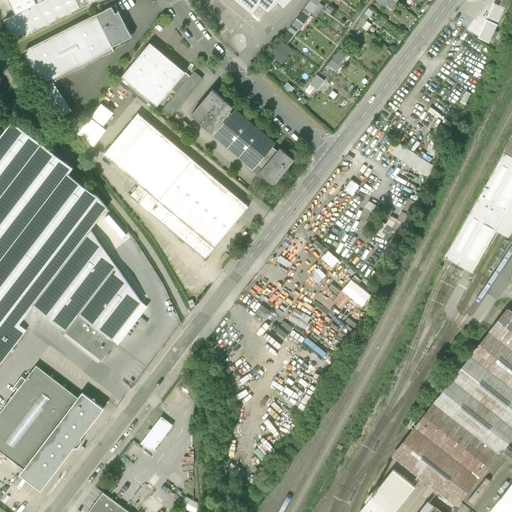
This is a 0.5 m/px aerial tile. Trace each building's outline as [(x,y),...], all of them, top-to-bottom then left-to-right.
[(35,0),(37,4),(26,10),(5,21),(15,41),(97,0),(35,0)] [(35,0),(20,0),(26,10),(37,4),(35,0)] [(236,0),(252,13),(260,4),(269,12),(279,3),(284,8),(292,0),(236,0)] [(291,43),(313,13),(318,17),(327,3),(322,0),(310,0),(284,38),(291,43)] [(112,7),(24,50),(42,86),(114,51),(112,46),(132,37),(120,12),(116,14),(112,7)] [(339,71),(358,38),(349,33),(330,66),(339,71)] [(148,45),(121,78),(156,108),(170,91),(184,74),(148,45)] [(189,78),(184,74),(170,91),(174,95),(157,116),(165,123),(201,80),(193,74),(189,78)] [(320,89),(326,79),(317,74),(311,84),(320,89)] [(52,87),(63,115),(71,112),(59,83),(52,87)] [(233,108),(211,90),(190,116),(212,134),(232,110),(233,108)] [(272,144),(232,110),(212,134),(211,136),(251,169),(256,164),(270,147),(272,144)] [(436,119),(425,112),(417,124),(428,131),(436,119)] [(136,115),(102,155),(138,185),(212,248),(246,207),(136,115)] [(88,121),(76,136),(91,148),(103,132),(88,121)] [(0,204),(44,147),(13,122),(0,138),(0,204)] [(190,130),(182,123),(177,127),(186,135),(190,130)] [(511,139),(445,258),(452,261),(463,268),(472,273),(495,232),(502,236),(508,239),(511,232),(511,139)] [(0,204),(0,268),(70,177),(75,170),(44,147),(0,204)] [(276,152),(270,147),(256,164),(262,169),(276,152)] [(278,149),(276,152),(262,169),(257,174),(273,187),(294,162),(278,149)] [(0,268),(0,369),(28,333),(20,327),(35,307),(93,232),(110,210),(101,200),(70,177),(0,268)] [(353,179),(346,189),(354,195),(361,185),(353,179)] [(203,259),(212,248),(138,185),(128,196),(203,259)] [(144,304),(93,232),(35,307),(69,334),(68,335),(104,363),(118,345),(115,343),(144,304)] [(335,267),(341,259),(330,249),(323,257),(335,267)] [(351,279),(343,291),(365,305),(373,293),(351,279)] [(511,310),(510,309),(409,436),(394,456),(457,506),(511,435),(511,310)] [(0,451),(26,471),(80,400),(38,368),(28,380),(23,376),(14,387),(19,390),(0,414),(0,451)] [(190,375),(183,384),(190,390),(197,381),(190,375)] [(26,471),(22,476),(43,492),(76,449),(80,449),(84,445),(83,439),(106,410),(85,394),(80,400),(26,471)] [(161,417),(141,443),(153,452),(174,426),(161,417)] [(393,469),(360,511),(394,511),(415,487),(393,469)] [(511,511),(511,482),(511,483),(489,511),(511,511)] [(129,511),(103,493),(88,511),(129,511)] [(193,495),(188,504),(202,511),(206,502),(193,495)] [(440,511),(427,502),(419,511),(440,511)]
